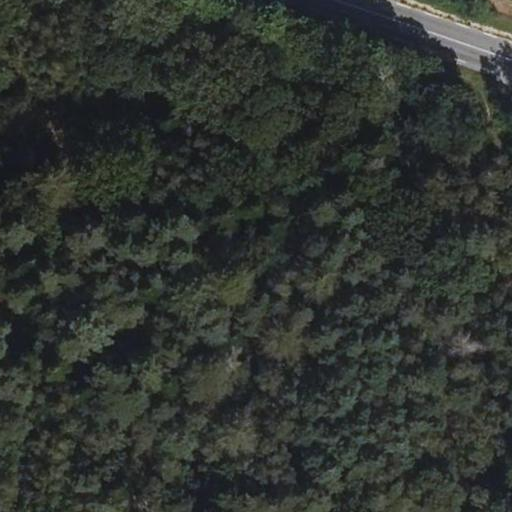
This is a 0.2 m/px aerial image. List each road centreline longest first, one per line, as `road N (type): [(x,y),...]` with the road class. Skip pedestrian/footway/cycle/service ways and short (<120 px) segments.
road 1 (primary): [(511,62),(330,0)]
road 2 (track): [(406,57),(511,206)]
